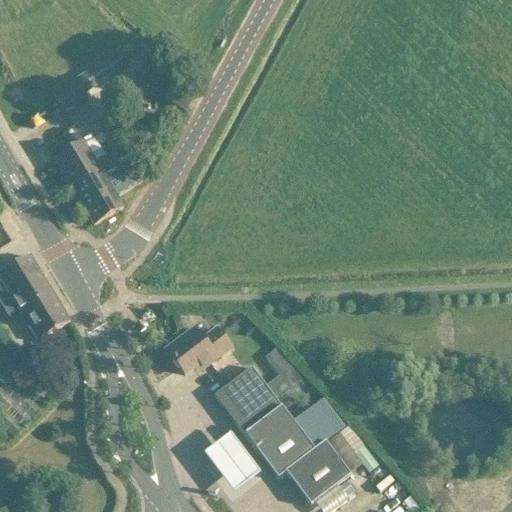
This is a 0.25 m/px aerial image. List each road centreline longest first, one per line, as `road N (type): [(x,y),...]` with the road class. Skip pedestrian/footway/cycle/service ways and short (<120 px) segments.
road 1 (tertiary): [(72,279),(104,262),(162,199),(268,0)]
road 2 (tertiary): [(111,355),(118,442),(152,494),(175,509)]
road 3 (tertiary): [(175,509),(158,434),(127,369),(111,355)]
road 4 (tertiary): [(72,279),(0,156)]
